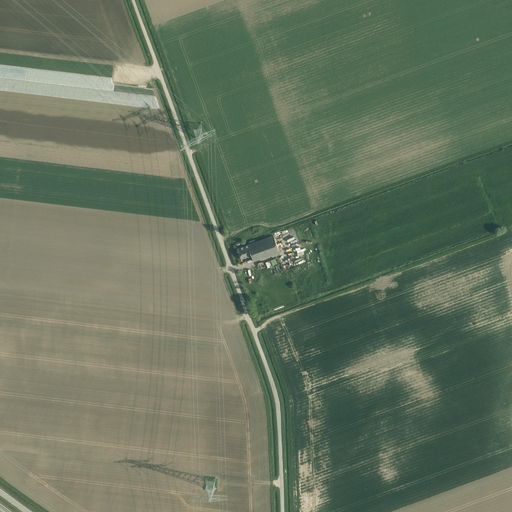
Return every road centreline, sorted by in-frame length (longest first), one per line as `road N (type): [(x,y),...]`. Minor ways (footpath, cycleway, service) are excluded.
road 1 (unclassified): [(282,511),(276,396),(133,0)]
road 2 (track): [(157,66),(0,50)]
